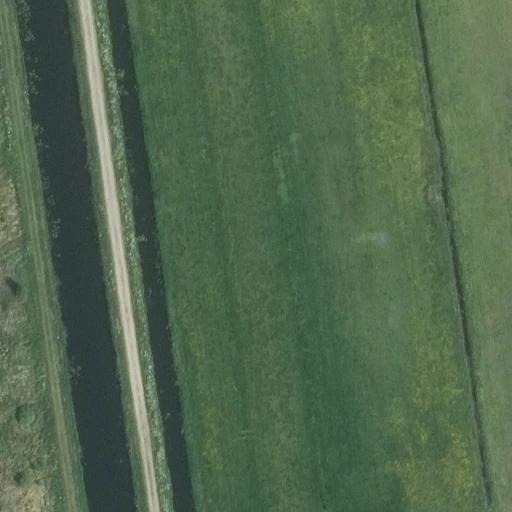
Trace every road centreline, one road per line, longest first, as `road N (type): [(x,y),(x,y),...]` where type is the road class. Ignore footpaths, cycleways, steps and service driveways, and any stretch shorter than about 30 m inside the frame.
road 1 (track): [(74,511),(1,0)]
road 2 (track): [(153,511),(83,0)]
